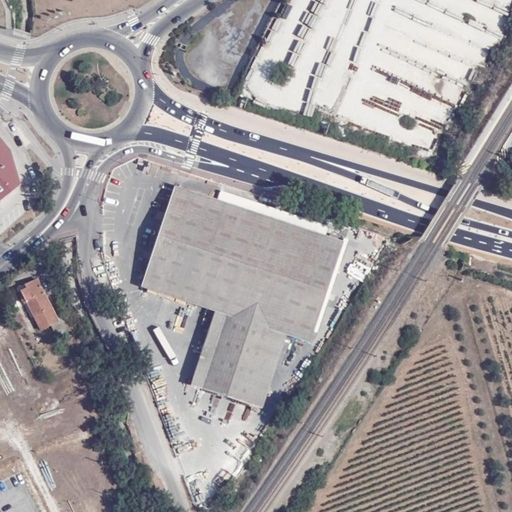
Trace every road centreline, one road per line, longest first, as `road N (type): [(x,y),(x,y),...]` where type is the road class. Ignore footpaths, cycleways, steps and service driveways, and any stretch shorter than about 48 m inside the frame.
road 1 (track): [(310,511),(417,350),(446,339),(487,511)]
road 2 (unclassified): [(86,207),(91,263),(183,511)]
road 3 (secondary): [(511,234),(291,151)]
road 4 (residential): [(86,207),(102,169),(129,151),(282,177)]
road 5 (secondary): [(295,181),(511,254)]
road 6 (secondary): [(511,208),(291,151)]
road 7 (secondary): [(295,181),(511,245)]
road 8 (secondary): [(122,132),(193,145),(282,177)]
road 9 (secondary): [(291,151),(201,120),(146,84)]
